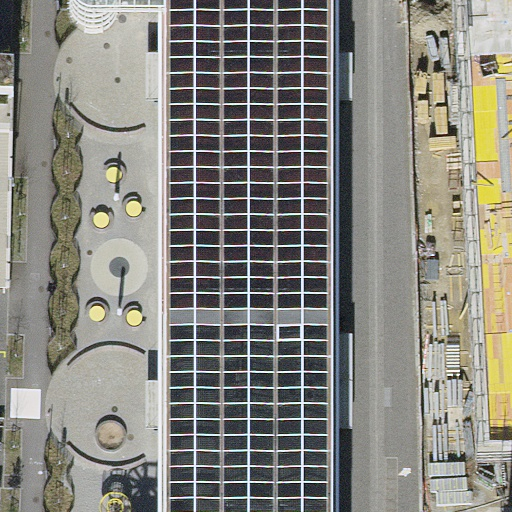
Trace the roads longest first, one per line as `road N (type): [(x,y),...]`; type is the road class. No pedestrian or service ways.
road 1 (unknown): [(232,511),(225,113),(208,89),(161,78),(124,87),(109,107),(91,511)]
road 2 (unknown): [(451,511),(468,0)]
